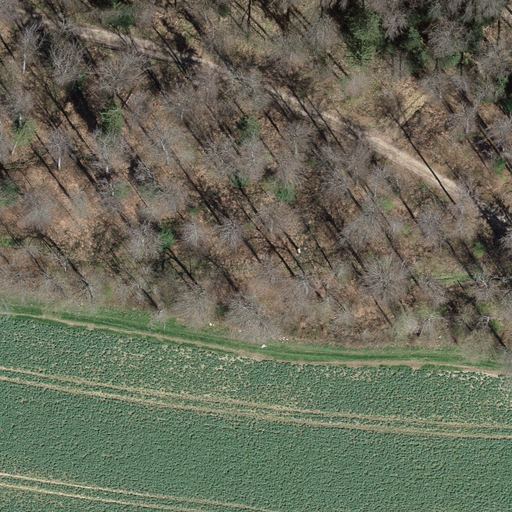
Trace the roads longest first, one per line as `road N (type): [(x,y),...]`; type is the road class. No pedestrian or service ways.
road 1 (track): [(511,232),(425,171),(271,90),(0,7)]
road 2 (track): [(376,145),(448,78),(511,56)]
